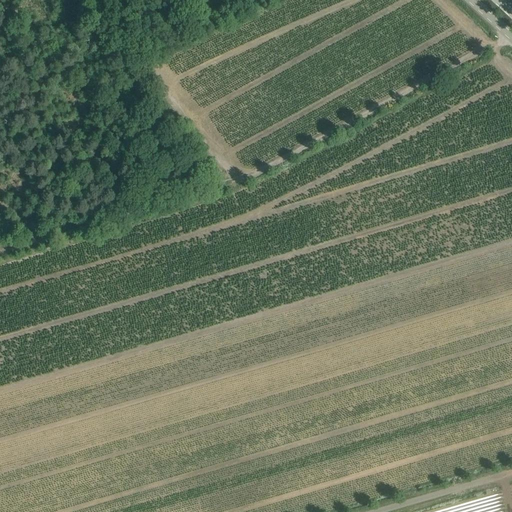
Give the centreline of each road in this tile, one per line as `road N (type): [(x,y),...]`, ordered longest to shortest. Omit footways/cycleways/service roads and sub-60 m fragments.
road 1 (track): [(511,38),(224,186)]
road 2 (unclassified): [(375,511),(511,471)]
